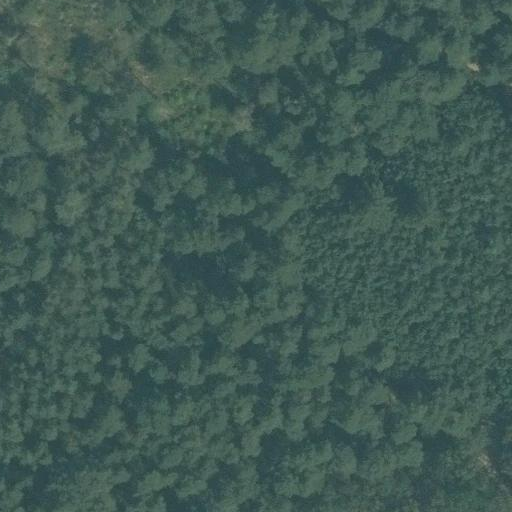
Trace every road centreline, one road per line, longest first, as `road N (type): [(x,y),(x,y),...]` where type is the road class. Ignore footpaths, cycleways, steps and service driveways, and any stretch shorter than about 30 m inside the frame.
road 1 (unknown): [(511,457),(487,415),(263,213),(0,124)]
road 2 (track): [(331,0),(511,79)]
road 3 (track): [(365,511),(511,445)]
